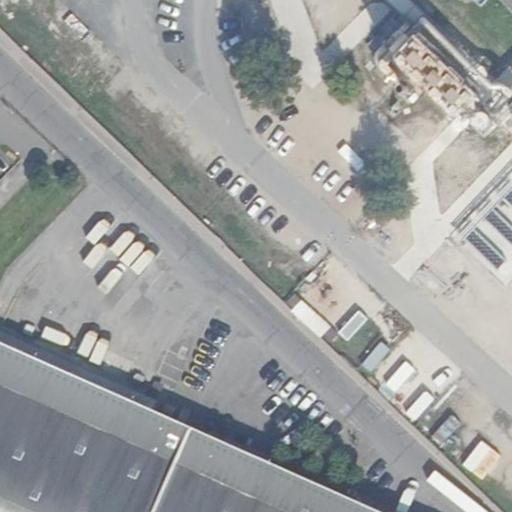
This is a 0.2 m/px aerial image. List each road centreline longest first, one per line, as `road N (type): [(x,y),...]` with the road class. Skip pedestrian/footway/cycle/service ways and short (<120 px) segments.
road 1 (unclassified): [(0,67),(467,511)]
road 2 (unknown): [(233,132),(212,71),(213,0)]
